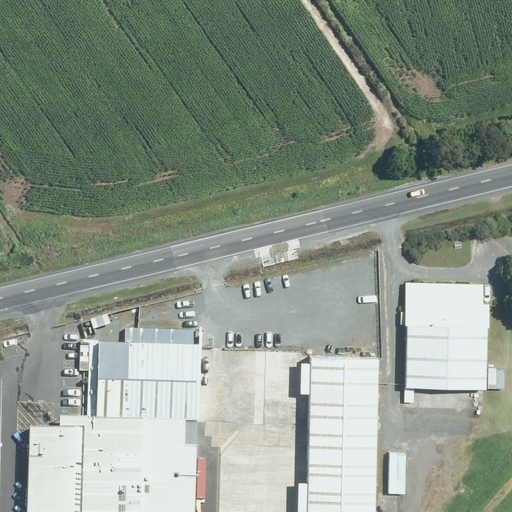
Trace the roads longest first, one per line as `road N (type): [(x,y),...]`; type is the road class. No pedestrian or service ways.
road 1 (secondary): [(0,298),(511,174)]
road 2 (unknown): [(11,511),(12,373)]
